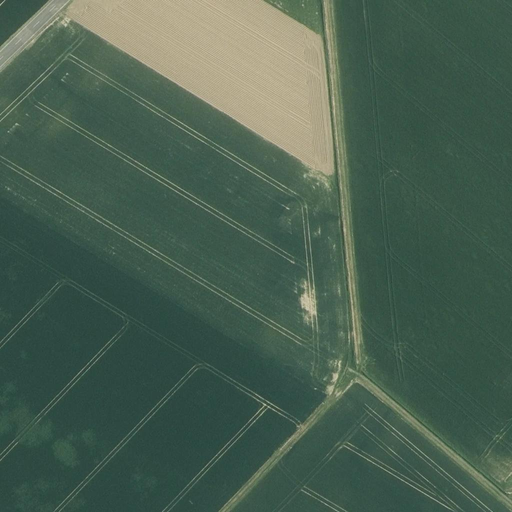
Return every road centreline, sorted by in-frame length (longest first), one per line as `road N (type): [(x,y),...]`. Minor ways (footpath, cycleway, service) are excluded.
road 1 (track): [(326,0),(356,374)]
road 2 (track): [(511,506),(356,374)]
road 3 (track): [(223,511),(356,374)]
